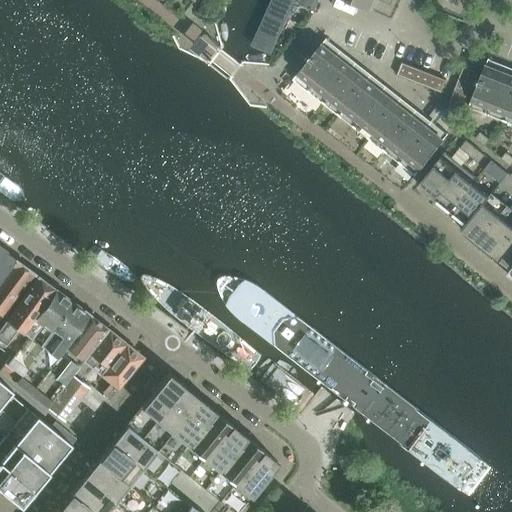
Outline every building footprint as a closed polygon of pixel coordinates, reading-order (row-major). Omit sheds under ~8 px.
[(294,0),(275,0),(251,51),(267,59),(294,0)] [(347,0),(369,9),(373,0),(347,0)] [(321,43),(293,79),(308,90),(323,102),(338,114),(353,126),(368,138),(383,150),(399,162),(415,175),(431,155),(448,133),(437,125),(431,120),(426,126),(411,114),(396,102),(381,91),(366,79),(351,67),(336,55),(321,43)] [(441,92),(446,80),(402,62),(397,74),(441,92)] [(481,73),(468,107),(487,114),(505,121),(511,123),(511,75),(503,72),(485,65),(481,73)] [(476,71),(463,66),(448,103),(461,108),(476,71)] [(475,138),(484,145),(489,139),(480,131),(475,138)] [(466,140),(460,148),(469,155),(475,147),(466,140)] [(485,155),(475,147),(469,155),(479,162),(485,155)] [(444,152),(418,184),(435,198),(461,165),(444,152)] [(511,156),(506,152),(501,158),(510,166),(511,163),(511,156)] [(500,182),(507,174),(508,174),(491,160),(484,170),(500,183),(501,182),(500,182)] [(461,165),(435,198),(450,211),(473,183),(477,178),(461,165)] [(0,171),(0,193),(19,208),(30,193),(0,171)] [(473,183),(450,211),(466,223),(467,224),(482,204),(483,205),(490,196),(473,183)] [(466,223),(461,229),(477,242),(497,216),(483,205),(482,204),(467,224),(466,223)] [(92,239),(47,206),(36,220),(82,253),(92,239)] [(511,228),(497,216),(477,242),(493,255),(511,230),(511,228)] [(511,230),(493,255),(508,268),(511,263),(511,230)] [(0,248),(0,278),(14,259),(13,258),(12,258),(0,248)] [(34,273),(14,259),(0,278),(0,314),(2,316),(34,273)] [(265,353),(145,265),(129,288),(248,375),(265,353)] [(14,349),(15,349),(21,342),(22,343),(28,334),(25,332),(55,289),(37,276),(0,326),(0,339),(6,344),(14,349)] [(89,314),(55,289),(25,332),(28,334),(22,343),(21,342),(15,349),(14,349),(4,363),(19,374),(13,381),(35,399),(47,408),(56,397),(60,392),(41,378),(89,314)] [(89,314),(41,378),(60,392),(64,386),(72,374),(82,362),(81,361),(106,328),(89,314)] [(108,329),(74,373),(80,378),(90,365),(111,382),(101,394),(107,399),(142,356),(108,329)] [(19,374),(4,363),(0,368),(0,371),(13,381),(19,374)] [(140,407),(156,419),(183,385),(168,372),(140,407)] [(89,387),(72,374),(64,386),(80,398),(89,387)] [(0,380),(0,405),(12,391),(0,380)] [(183,385),(156,419),(171,432),(199,398),(183,385)] [(80,398),(64,386),(60,392),(56,397),(72,409),(80,398)] [(72,409),(56,397),(47,408),(64,421),(72,409)] [(199,398),(171,432),(187,445),(215,411),(207,405),(201,400),(199,398)] [(26,408),(15,422),(59,458),(75,438),(54,421),(50,427),(26,408)] [(215,411),(187,445),(203,458),(231,424),(222,417),(215,411)] [(15,422),(4,436),(48,472),(59,458),(15,422)] [(231,424),(203,458),(219,471),(246,436),(231,424)] [(137,463),(151,446),(125,425),(111,442),(137,463)] [(4,436),(0,440),(0,460),(34,488),(48,472),(4,436)] [(246,436),(219,471),(234,483),(262,449),(246,436)] [(123,480),(137,463),(111,442),(98,459),(123,480)] [(262,449),(234,483),(244,491),(243,493),(246,496),(248,494),(250,496),(278,462),(262,449)] [(339,466),(348,463),(345,454),(336,457),(339,466)] [(109,497),(123,480),(98,459),(84,476),(109,497)] [(0,460),(0,489),(20,506),(34,488),(0,460)] [(93,511),(96,511),(109,497),(84,476),(70,493),(93,511)] [(223,502),(232,510),(235,511),(237,511),(245,502),(232,491),(223,502)] [(59,511),(93,511),(70,493),(56,510),(59,511)]
